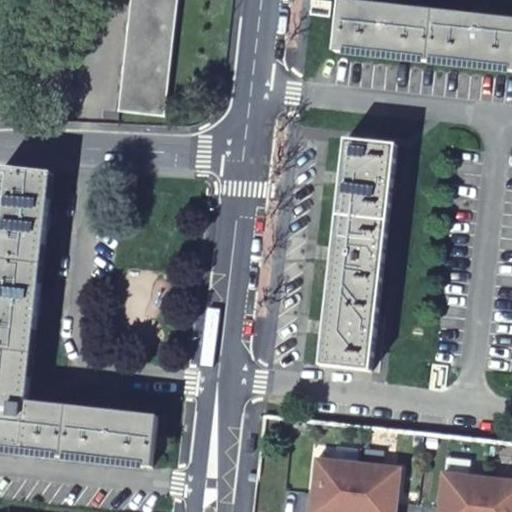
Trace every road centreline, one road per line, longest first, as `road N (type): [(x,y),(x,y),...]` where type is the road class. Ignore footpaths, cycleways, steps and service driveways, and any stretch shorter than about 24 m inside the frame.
road 1 (residential): [(245,153),(212,511)]
road 2 (residential): [(245,153),(0,146)]
road 3 (residential): [(262,0),(245,153)]
